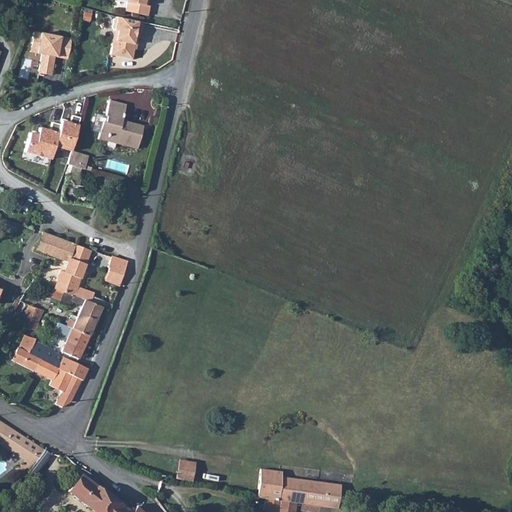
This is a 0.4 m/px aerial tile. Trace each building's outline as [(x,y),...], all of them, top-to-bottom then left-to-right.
[(128,2),(125,11),(146,16),(148,6),(143,5),(144,0),(126,0),(126,1),(128,2)] [(142,22),(115,15),(114,17),(112,18),(109,27),(112,30),(107,54),(129,58),(133,40),(137,41),(137,37),(139,37),(141,26),(142,22)] [(53,55),(67,58),(71,38),(34,31),(32,43),(39,44),(42,50),(42,53),(38,71),(50,74),(53,60),(52,60),(53,55)] [(39,44),(32,43),(30,51),(42,53),(42,50),(39,44)] [(126,112),(112,109),(113,101),(109,100),(106,116),(96,114),(92,131),(100,133),(99,138),(112,141),(113,138),(130,142),(140,144),(144,125),(123,120),(126,112)] [(113,101),(112,109),(126,112),(127,105),(113,101)] [(60,123),(54,144),(71,149),(81,116),(73,114),(71,119),(62,117),(60,123)] [(54,144),(60,123),(52,120),(50,129),(39,126),(37,133),(30,131),(24,150),(50,157),(54,144)] [(70,154),(68,162),(86,169),(90,156),(71,149),(71,152),(70,154)] [(40,234),(35,251),(57,259),(63,241),(41,233),(40,234)] [(57,259),(54,267),(61,271),(55,288),(54,290),(78,299),(85,301),(91,304),(94,294),(77,289),(90,250),(89,249),(63,241),(57,259)] [(127,262),(110,257),(106,268),(108,270),(104,281),(119,287),(127,262)] [(54,290),(52,295),(51,301),(73,310),(78,299),(54,290)] [(85,301),(70,329),(87,337),(93,325),(101,308),(91,304),(85,301)] [(35,302),(33,306),(43,311),(45,307),(35,302)] [(30,306),(24,317),(38,323),(43,311),(33,306),(30,306)] [(38,323),(24,317),(22,318),(17,329),(32,334),(35,329),(38,323)] [(87,337),(70,329),(62,326),(58,324),(53,334),(65,340),(60,351),(76,359),(87,337)] [(34,339),(23,335),(11,361),(33,373),(45,347),(34,341),(34,339)] [(45,347),(33,373),(51,382),(49,387),(59,392),(53,404),(61,410),(70,404),(80,381),(57,369),(57,367),(61,357),(54,352),(45,347)] [(57,367),(57,369),(80,381),(83,377),(86,369),(61,357),(57,367)] [(0,423),(0,443),(25,460),(28,456),(34,461),(42,452),(2,425),(0,423)] [(20,469),(24,473),(34,461),(28,456),(25,460),(22,463),(23,465),(20,469)] [(195,462),(178,460),(177,474),(193,476),(195,462)] [(256,497),(256,498),(266,499),(294,502),(319,506),(337,508),(337,507),(340,485),(281,477),(282,472),(261,470),(260,469),(256,497)] [(117,494),(100,482),(96,487),(79,474),(66,490),(93,511),(140,511),(135,507),(133,511),(130,509),(125,511),(113,500),(117,494)] [(266,499),(262,511),(265,511),(292,511),(294,502),(266,499)]
